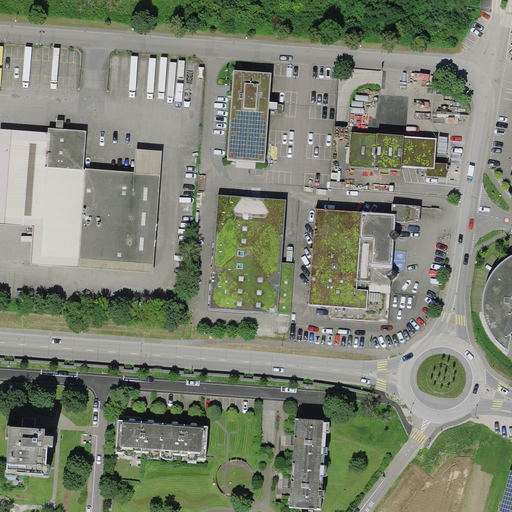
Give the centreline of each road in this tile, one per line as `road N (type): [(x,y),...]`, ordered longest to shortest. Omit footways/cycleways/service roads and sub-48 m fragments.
road 1 (residential): [(467,207),(486,69),(0,30)]
road 2 (primary): [(412,377),(0,342)]
road 3 (unknown): [(209,172),(266,185),(292,178),(303,54)]
road 4 (residential): [(101,383),(302,396)]
road 5 (unknown): [(209,172),(204,308),(266,319)]
road 6 (residential): [(448,346),(467,207)]
road 7 (residential): [(101,383),(94,511)]
road 8 (residential): [(362,511),(435,408)]
road 9 (unknown): [(209,47),(209,172)]
